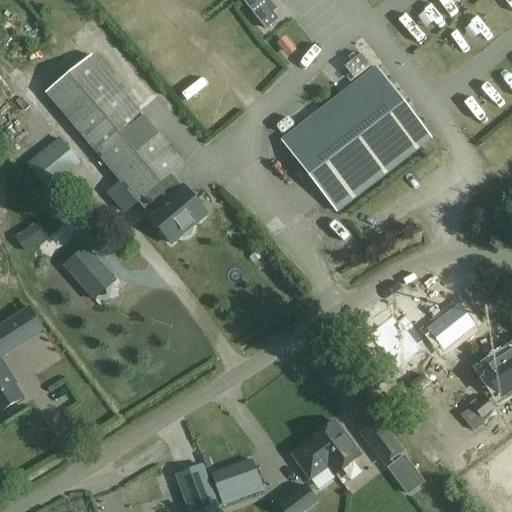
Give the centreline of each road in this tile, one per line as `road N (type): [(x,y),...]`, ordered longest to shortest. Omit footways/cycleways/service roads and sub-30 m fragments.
road 1 (unclassified): [(511,262),(470,254),(411,267),(13,511)]
road 2 (track): [(164,0),(261,115)]
